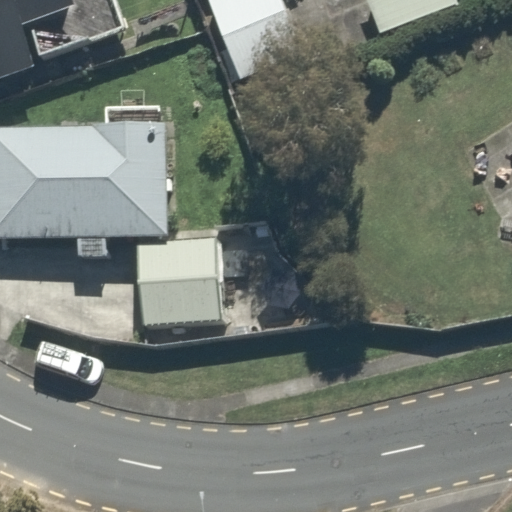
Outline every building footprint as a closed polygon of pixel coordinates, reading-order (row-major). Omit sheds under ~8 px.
[(0,0),(0,81),(106,40),(89,0),(0,0)] [(293,0),(211,0),(244,81),(315,52),(293,0)] [(458,0),(368,0),(381,32),(459,2),(458,0)] [(184,126),(0,120),(0,240),(181,245),(184,126)] [(320,159),(255,186),(289,267),(353,241),(320,159)]
